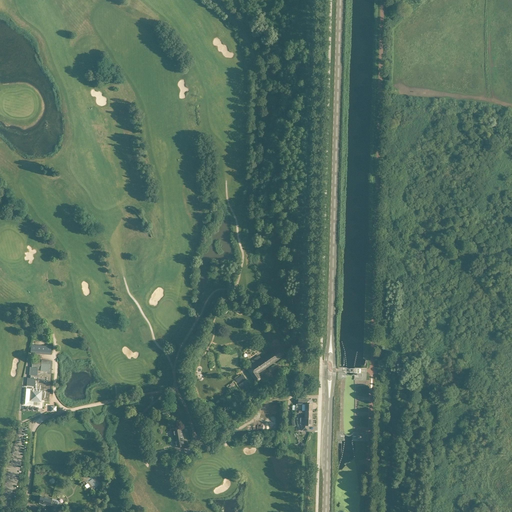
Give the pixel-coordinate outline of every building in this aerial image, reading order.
[(31,345),(31,353),(51,355),(51,347),(31,345)] [(252,366),(247,369),(256,382),(261,379),(258,373),(284,355),(278,346),(251,365),(252,366)] [(32,367),(30,367),(29,375),(30,375),(30,378),(27,378),(27,386),(32,386),(32,389),(30,389),(29,401),(41,402),(41,400),(49,401),(51,374),(47,374),(48,371),(48,372),(49,364),(41,363),(41,365),(40,365),(40,361),(32,360),(32,364),(32,367)] [(309,404),(309,400),(298,399),(298,404),(305,404),(305,411),(312,411),(312,404),(309,404)] [(300,418),(300,421),(304,421),(304,425),(302,425),(302,430),(308,431),(308,425),(311,425),(311,424),(312,424),(312,421),(312,418),(304,418),(300,418)] [(180,428),(171,429),(173,441),(174,444),(176,444),(176,447),(184,446),(180,428)] [(165,457),(164,450),(153,452),(154,452),(153,453),(154,457),(155,457),(155,459),(165,457)] [(54,511),(57,505),(58,502),(58,501),(52,500),(52,499),(41,496),(40,497),(39,496),(38,502),(39,502),(39,503),(39,504),(45,506),(46,505),(49,506),(51,507),(49,511),(54,511)]
